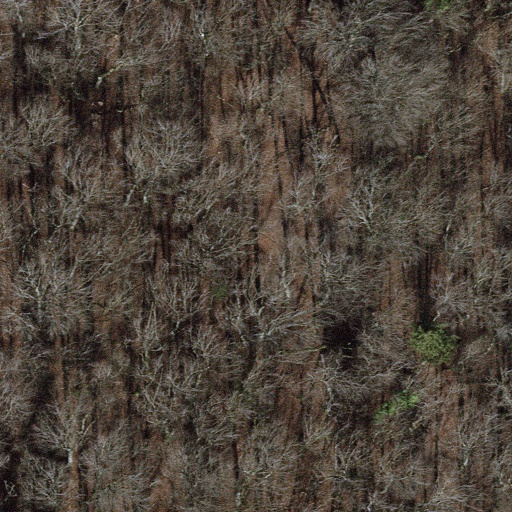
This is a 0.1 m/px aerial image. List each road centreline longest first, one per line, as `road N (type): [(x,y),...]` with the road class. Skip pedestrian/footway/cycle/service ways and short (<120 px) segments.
road 1 (track): [(453,511),(453,490),(342,256),(173,157),(66,126),(0,126)]
road 2 (track): [(342,256),(252,0)]
